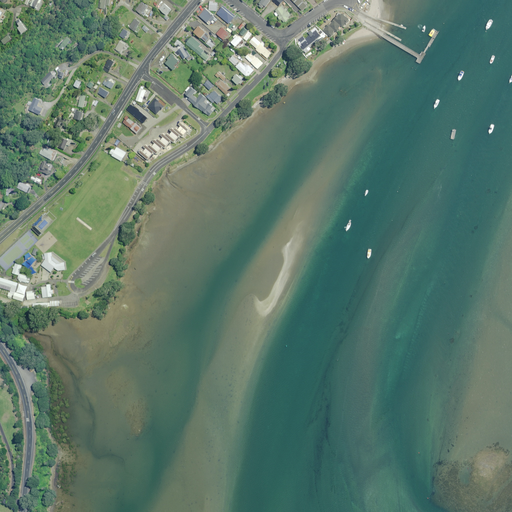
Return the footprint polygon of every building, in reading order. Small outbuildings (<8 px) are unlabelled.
[(45,1),(42,0),(34,0),(31,7),(39,12),(45,1)] [(271,1),(270,0),(261,0),(261,1),(262,1),(259,5),(262,8),(265,5),(266,6),(271,1)] [(307,6),(301,0),(292,0),(302,11),(307,6)] [(148,6),(142,2),(136,10),(144,16),(149,10),(147,9),(148,6)] [(172,10),(164,3),(159,9),(167,15),(172,10)] [(223,6),(217,13),(229,24),(235,17),(223,6)] [(282,19),(283,21),(284,21),(285,22),(290,18),(289,17),(292,15),(287,8),(285,10),(282,6),(276,11),(278,13),(280,16),(278,17),(280,20),(282,19)] [(214,15),(206,8),(199,16),(208,23),(214,15)] [(337,32),(341,29),(343,27),(346,24),(347,25),(351,21),(342,12),(330,25),(330,24),(324,30),(331,37),(336,32),(337,32)] [(25,34),(24,33),(28,30),(19,19),(16,21),(21,26),(19,28),(21,30),(20,31),(23,35),(25,34)] [(141,22),(135,19),(130,28),(138,33),(140,29),(138,28),(141,22)] [(209,34),(200,26),(195,32),(206,42),(210,38),(209,34)] [(223,27),(217,34),(224,40),(230,34),(223,27)] [(249,31),(245,28),(244,29),(242,29),(239,33),(244,36),(249,31)] [(125,39),(129,31),(124,29),(120,36),(125,39)] [(313,31),(313,32),(312,31),(308,34),(309,35),(307,38),(306,37),(305,38),(303,36),(299,40),(302,43),(303,44),(301,46),(307,53),(311,49),(310,48),(312,46),(311,45),(315,42),(316,43),(323,37),(315,29),(313,31)] [(253,34),(249,31),(244,38),(247,41),(253,34)] [(245,42),(243,40),(243,39),(241,37),(240,38),(236,34),(233,37),(235,39),(232,43),(236,47),(237,46),(238,47),(241,44),(242,46),(245,42)] [(13,39),(9,35),(2,40),(6,44),(13,39)] [(59,46),(63,49),(64,50),(70,44),(69,43),(72,41),(67,37),(59,46)] [(191,54),(185,44),(185,43),(178,37),(174,41),(181,46),(175,50),(177,54),(179,53),(181,57),(183,56),(184,57),(187,56),(189,59),(193,56),(194,58),(196,56),(193,52),(191,54)] [(208,55),(209,53),(206,50),(205,51),(199,47),(201,44),(192,37),(186,44),(204,59),(205,59),(207,61),(210,57),(208,55)] [(262,43),(255,37),(250,42),(257,49),(256,50),(259,53),(260,52),(268,58),(272,53),(267,49),(268,47),(263,42),(262,43)] [(130,47),(129,45),(120,40),(115,50),(122,54),(125,50),(128,50),(130,47)] [(173,53),(168,60),(166,63),(175,70),(181,62),(175,57),(175,56),(175,55),(173,53)] [(257,58),(252,53),(250,55),(249,54),(246,57),(258,69),(264,63),(257,57),(257,58)] [(239,61),(234,56),(230,60),(235,65),(239,61)] [(105,66),(104,70),(108,72),(110,69),(111,69),(115,62),(109,59),(105,66)] [(246,67),(241,62),(236,67),(248,77),(255,70),(249,65),(246,67)] [(46,86),(55,76),(51,71),(41,81),(46,86)] [(226,78),(219,71),(216,75),(218,78),(219,76),(224,80),(226,78)] [(240,77),(236,74),(234,77),(235,77),(233,80),(239,84),(240,83),(241,84),(245,80),(240,76),(240,77)] [(105,81),(103,84),(103,85),(105,86),(106,85),(112,89),(116,82),(111,79),(110,81),(109,80),(107,82),(105,81)] [(223,81),(222,79),(221,80),(216,85),(229,97),(231,95),(229,93),(232,90),(227,86),(228,85),(226,84),(223,81)] [(207,99),(202,94),(201,93),(197,98),(194,95),(197,91),(192,87),(186,94),(190,98),(189,99),(199,108),(200,108),(209,116),(216,109),(209,103),(208,105),(205,102),(207,99)] [(110,93),(101,88),(98,93),(107,98),(110,93)] [(222,98),(213,90),(207,97),(213,103),(215,101),(218,104),(222,100),(221,99),(222,98)] [(80,95),(79,100),(80,100),(78,107),(84,108),(87,96),(80,95)] [(34,97),(32,102),(28,100),(26,105),(30,106),(29,110),(41,115),(45,106),(39,104),(41,100),(34,97)] [(182,134),(184,136),(190,129),(182,122),(180,125),(181,126),(179,129),(177,128),(176,130),(182,134)] [(172,140),(175,142),(181,135),(182,134),(176,130),(174,128),(172,131),(173,132),(171,135),(168,133),(167,135),(172,140)] [(164,146),(166,147),(172,141),(172,140),(167,135),(164,133),(162,135),(164,137),(161,140),(159,139),(158,141),(164,146)] [(155,151),(158,153),(163,146),(164,146),(158,141),(156,139),(153,142),(155,143),(153,146),(151,145),(149,147),(155,151)] [(145,152),(142,150),(140,153),(149,160),(155,152),(155,151),(149,147),(147,145),(144,147),(147,149),(145,152)] [(127,153),(117,147),(113,155),(122,161),(127,153)] [(42,155),(53,161),(55,157),(57,153),(50,149),(49,151),(45,149),(44,151),(41,150),(40,153),(42,155)] [(141,161),(136,156),(133,159),(138,164),(141,161)] [(44,160),(44,162),(42,167),(41,166),(39,171),(50,175),(52,170),(49,169),(51,166),(48,165),(49,163),(47,163),(47,162),(44,160)] [(30,186),(31,185),(28,184),(27,185),(21,182),(18,188),(30,193),(33,187),(31,186),(30,186)] [(16,189),(9,187),(8,192),(7,192),(6,195),(9,196),(10,193),(16,195),(17,192),(15,191),(16,189)] [(45,220),(38,227),(42,231),(49,223),(45,220)] [(35,226),(32,229),(40,236),(43,233),(35,226)] [(45,259),(46,264),(41,269),(51,278),(55,272),(60,276),(66,274),(65,267),(57,268),(54,266),(52,258),(45,259)] [(22,266),(15,264),(12,273),(19,276),(22,266)] [(29,277),(20,274),(18,280),(27,283),(29,277)] [(18,283),(0,276),(0,285),(15,290),(18,283)] [(52,288),(41,289),(43,297),(53,296),(52,288)] [(34,291),(27,292),(28,300),(35,299),(34,291)] [(25,295),(15,292),(13,298),(23,301),(25,295)]
